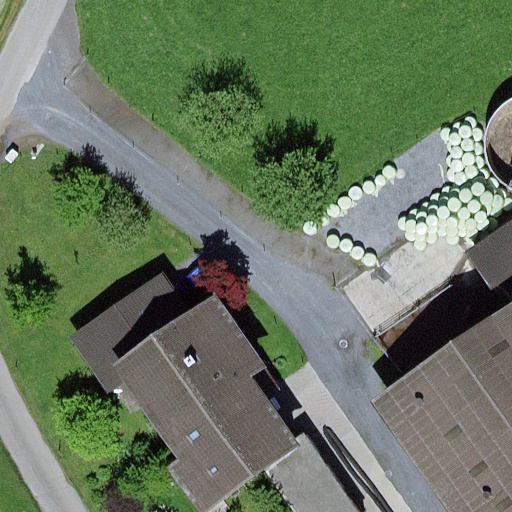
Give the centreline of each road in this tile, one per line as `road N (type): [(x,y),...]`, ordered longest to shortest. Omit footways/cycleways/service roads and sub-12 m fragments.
road 1 (unclassified): [(85,511),(0,350)]
road 2 (unclassified): [(0,123),(65,0)]
